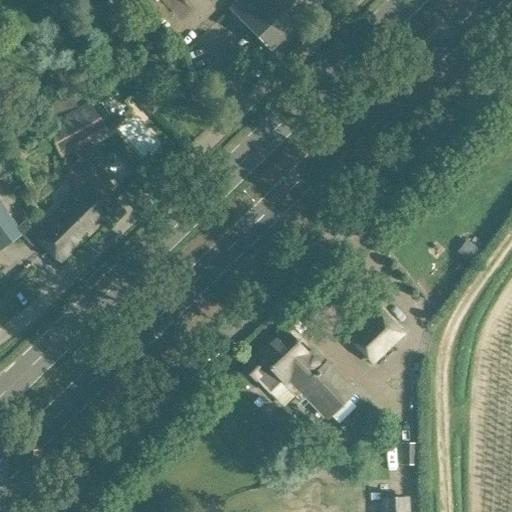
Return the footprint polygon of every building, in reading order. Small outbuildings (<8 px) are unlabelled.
[(322,0),(238,0),(229,9),(270,51),(322,0)] [(53,143),(61,157),(107,131),(91,105),(51,128),(53,143)] [(70,232),(80,242),(119,205),(93,177),(92,177),(80,165),(66,178),(78,191),(54,214),(58,218),(61,216),(65,220),(66,218),(71,223),(69,225),(74,229),(70,232)] [(0,247),(2,249),(21,235),(31,245),(38,239),(33,234),(34,233),(26,223),(16,231),(0,205),(0,247)] [(60,261),(80,242),(70,232),(74,229),(69,225),(71,223),(66,218),(65,220),(61,216),(58,218),(54,214),(34,233),(33,234),(38,239),(60,261)] [(458,252),(471,261),(479,249),(466,240),(458,252)] [(361,323),(349,336),(359,346),(373,359),(400,332),(382,315),(368,329),(361,323)] [(244,368),(254,379),(255,378),(269,392),(287,375),(327,416),(353,391),(326,363),(320,368),(307,355),(308,355),(284,329),(244,368)] [(415,463),(415,442),(403,442),(403,463),(415,463)] [(378,498),(379,511),(410,511),(409,496),(378,498)]
